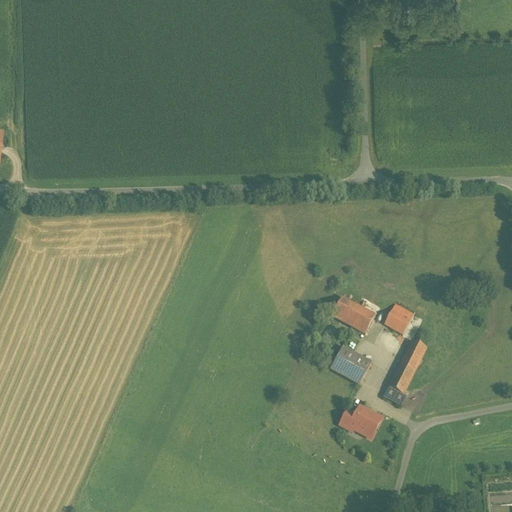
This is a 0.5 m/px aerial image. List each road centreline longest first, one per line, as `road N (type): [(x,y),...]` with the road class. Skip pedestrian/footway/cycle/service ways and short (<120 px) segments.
road 1 (unclassified): [(0,184),(364,178)]
road 2 (unclassified): [(511,399),(415,424),(387,511)]
road 3 (unclassified): [(364,178),(360,0)]
road 4 (unclassified): [(364,178),(511,174)]
